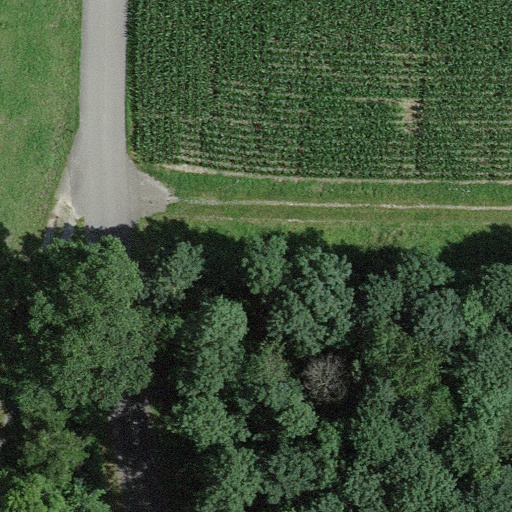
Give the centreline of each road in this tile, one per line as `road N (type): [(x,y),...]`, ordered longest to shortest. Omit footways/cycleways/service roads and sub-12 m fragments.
road 1 (unclassified): [(146,511),(104,161),(108,0)]
road 2 (track): [(0,424),(61,228),(104,161)]
